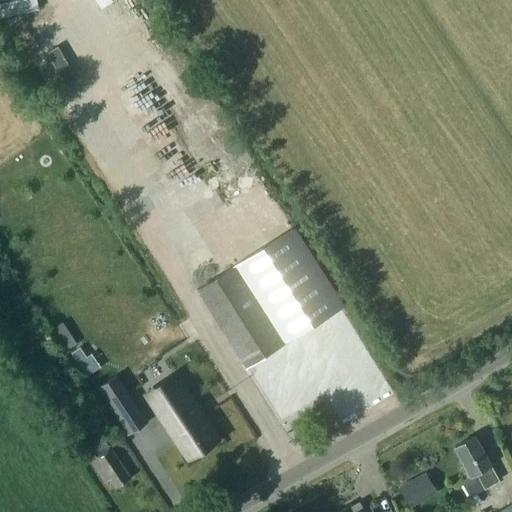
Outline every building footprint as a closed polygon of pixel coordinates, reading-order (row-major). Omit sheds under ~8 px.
[(293,228),(233,265),(234,266),(240,277),(282,342),(282,343),(342,306),(293,228)] [(234,266),(197,289),(246,366),(282,343),(282,342),(240,277),(234,266)] [(68,347),(78,341),(65,319),(55,325),(68,347)] [(80,347),(71,352),(78,362),(86,357),(80,347)] [(116,375),(96,388),(126,434),(146,421),(116,375)] [(178,383),(153,400),(191,457),(216,440),(204,421),(195,409),(178,383)] [(80,421),(67,430),(71,435),(84,427),(80,421)] [(107,446),(100,435),(81,447),(104,482),(109,478),(114,487),(130,477),(108,445),(107,446)] [(499,480),(476,436),(454,448),(463,465),(462,466),(467,476),(462,479),(470,495),(499,480)]
